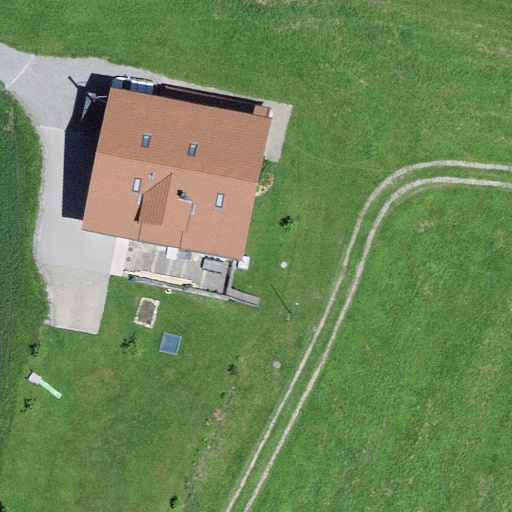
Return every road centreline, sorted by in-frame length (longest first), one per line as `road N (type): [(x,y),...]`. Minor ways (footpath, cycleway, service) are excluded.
road 1 (track): [(238,511),(383,206),(403,181),(441,174),(511,179)]
road 2 (track): [(0,89),(60,116),(52,384)]
